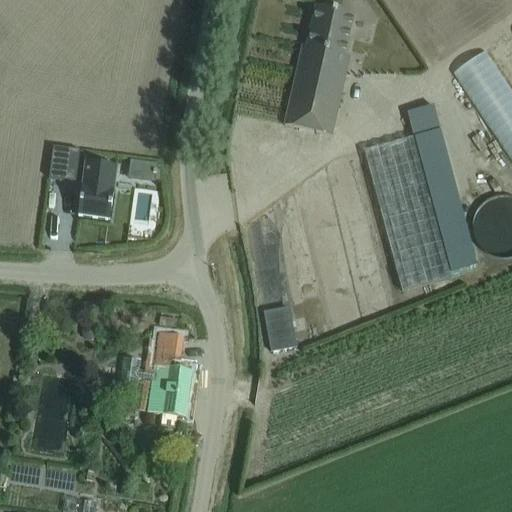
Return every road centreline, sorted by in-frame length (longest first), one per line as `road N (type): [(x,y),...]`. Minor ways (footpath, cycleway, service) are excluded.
road 1 (unclassified): [(200,272),(185,159),(211,0)]
road 2 (unclassified): [(201,511),(217,343),(200,272)]
road 3 (unclassified): [(200,272),(0,271)]
